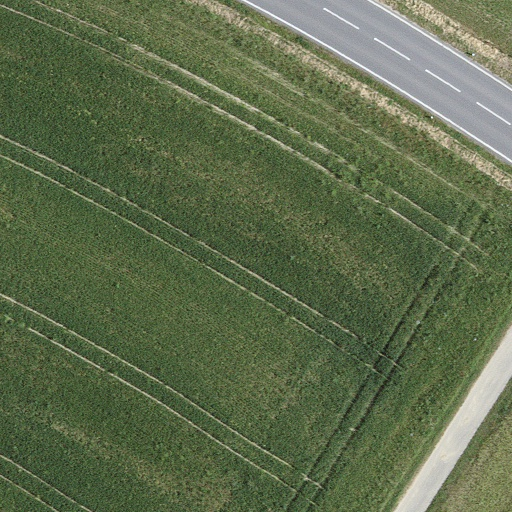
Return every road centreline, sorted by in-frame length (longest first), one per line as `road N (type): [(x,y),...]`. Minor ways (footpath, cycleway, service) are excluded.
road 1 (secondary): [(511,118),(319,0)]
road 2 (track): [(511,376),(422,511)]
